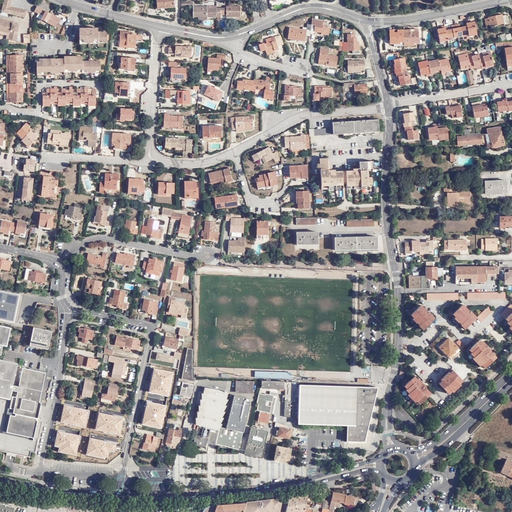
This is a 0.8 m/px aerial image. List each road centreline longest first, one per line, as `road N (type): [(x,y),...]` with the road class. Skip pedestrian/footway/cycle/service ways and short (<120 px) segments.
road 1 (primary): [(0,485),(156,502),(247,497),(381,471)]
road 2 (tertiary): [(387,433),(399,318),(385,206),(387,100)]
road 3 (primary): [(382,455),(245,490),(120,493)]
road 4 (residential): [(120,489),(153,330),(69,310)]
road 5 (tertiary): [(368,21),(318,6),(231,36),(158,25)]
road 6 (residential): [(58,263),(95,237),(225,261)]
road 7 (residential): [(69,310),(39,471)]
road 8 (residential): [(387,100),(303,116),(233,150)]
road 9 (residential): [(149,159),(158,25)]
road 10 (primary): [(511,371),(438,440),(408,451)]
road 11 (tertiary): [(497,0),(368,21)]
road 12 (primary): [(414,466),(511,382)]
road 13 (residential): [(387,100),(511,83)]
road 14 (primary): [(120,493),(0,476)]
